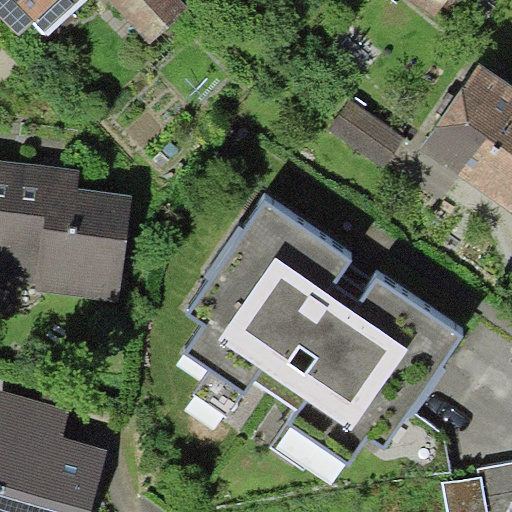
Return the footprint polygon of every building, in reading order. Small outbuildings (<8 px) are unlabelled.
[(0,0),(0,13),(19,34),(34,20),(47,35),(86,0),(0,0)] [(189,8),(181,0),(112,0),(152,42),(189,8)] [(444,0),(411,0),(434,15),(444,0)] [(511,85),(479,63),(420,149),(511,212),(511,85)] [(406,137),(349,99),(328,130),(385,169),(406,137)] [(80,170),(0,159),(0,279),(37,284),(36,291),(119,302),(133,195),(78,188),(80,170)] [(351,259),(265,198),(185,314),(203,326),(183,353),(209,370),(242,393),(253,382),(295,411),(288,423),(319,445),(349,466),(367,439),(385,450),(464,335),(375,275),(358,299),(335,283),(351,259)] [(209,370),(194,392),(226,415),(242,393),(209,370)] [(44,402),(0,389),(0,511),(89,511),(108,449),(63,437),(74,400),(46,392),(44,402)] [(304,468),(319,445),(288,423),(272,446),(304,468)] [(511,511),(511,460),(477,466),(479,475),(442,481),(446,511),(511,511)]
